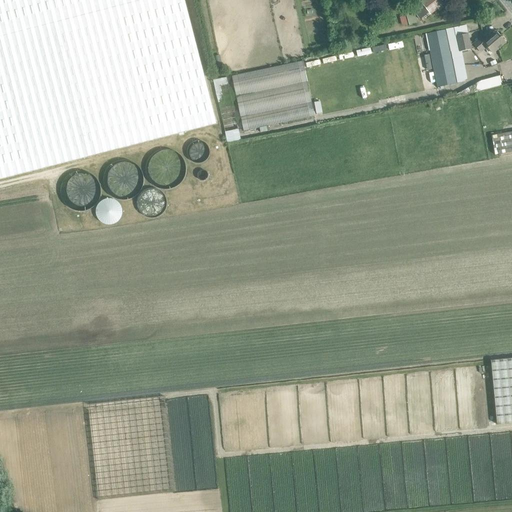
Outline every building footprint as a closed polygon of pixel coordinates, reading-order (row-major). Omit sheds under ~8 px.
[(0,0),(0,178),(216,123),(184,0),(0,0)] [(424,0),(421,3),(429,13),(430,14),(437,8),(439,10),(442,8),(441,6),(447,0),(424,0)] [(429,13),(421,3),(413,9),(421,19),(429,13)] [(413,9),(405,12),(409,25),(417,23),(413,9)] [(467,25),(425,34),(437,87),(465,81),(459,51),(456,36),(467,34),(468,33),(467,25)] [(474,43),(473,44),(469,44),(467,34),(456,36),(459,51),(471,49),(471,48),(476,47),(481,53),(488,48),(492,54),(504,44),(495,33),(483,43),(480,39),(474,43)] [(242,132),(313,116),(300,61),(230,77),(242,132)] [(503,85),(501,76),(471,82),(473,91),(503,85)] [(228,84),(227,77),(214,79),(217,95),(222,94),(221,85),(228,84)] [(239,128),(225,131),(227,141),(241,137),(239,128)] [(511,131),(492,134),(495,154),(511,150),(511,131)] [(511,358),(490,361),(496,424),(511,422),(511,358)] [(159,397),(90,405),(101,500),(170,492),(159,397)]
